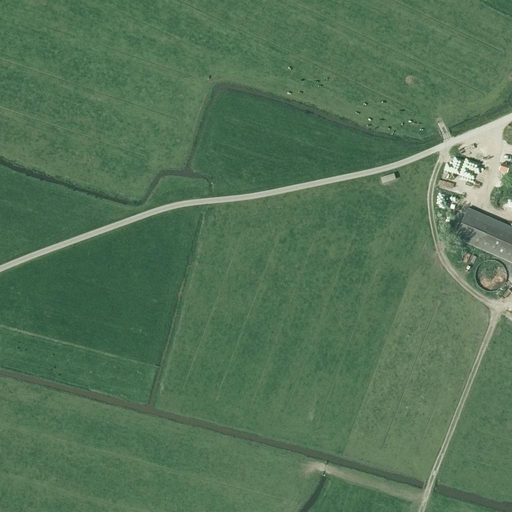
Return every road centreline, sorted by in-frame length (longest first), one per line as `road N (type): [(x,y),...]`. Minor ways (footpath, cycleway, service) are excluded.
road 1 (unclassified): [(511,116),(396,165),(177,205),(0,269)]
road 2 (track): [(421,511),(511,289)]
road 3 (track): [(444,145),(429,190),(439,253),(475,295),(511,316)]
